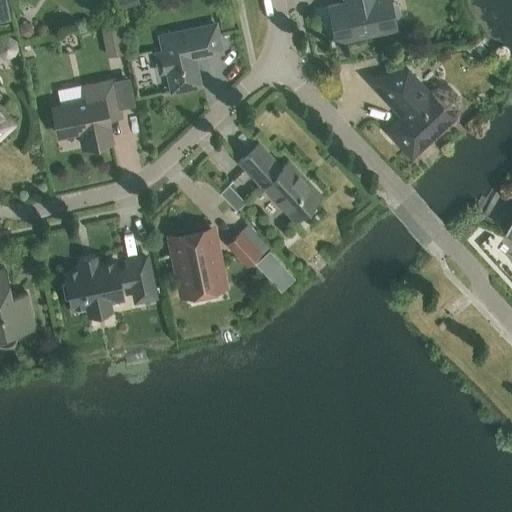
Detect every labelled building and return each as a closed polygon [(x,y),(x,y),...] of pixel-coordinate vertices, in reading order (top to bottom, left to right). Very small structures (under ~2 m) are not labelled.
[(345,0),(346,3),(328,7),(335,41),(395,28),(393,18),(397,17),(399,14),(398,5),(394,3),(390,4),(389,0),(345,0)] [(126,54),(120,24),(102,27),(107,58),(126,54)] [(221,52),(215,25),(160,37),(163,53),(156,54),(160,72),(167,71),(172,91),(199,86),(193,58),(221,52)] [(428,94),(406,71),(369,80),(401,114),(403,114),(403,120),(400,120),(388,131),(411,155),(453,116),(458,107),(456,97),(449,89),(439,87),(430,92),(428,94)] [(120,115),(112,81),(85,87),(88,100),(53,107),(59,135),(80,131),(83,146),(110,140),(106,118),(120,115)] [(281,168),(258,144),(238,162),(262,187),(262,186),(294,221),(302,213),(307,216),(316,208),(313,203),(321,196),(288,161),(281,168)] [(245,203),(229,186),(220,195),(236,212),(245,203)] [(511,220),(511,223),(511,224),(511,233),(509,231),(505,228),(501,226),(500,227),(505,230),(508,232),(511,235),(511,220)] [(209,231),(174,239),(184,289),(219,282),(209,231)] [(261,254),(240,232),(225,245),(247,268),(261,254)] [(97,265),(95,256),(79,259),(81,268),(63,272),(71,307),(86,304),(88,315),(110,311),(107,299),(122,296),(120,286),(133,283),(136,300),(154,296),(145,257),(128,260),(130,269),(117,271),(115,261),(97,265)] [(283,262),(268,276),(283,291),(297,278),(283,262)] [(10,297),(4,268),(0,268),(0,345),(2,346),(5,346),(7,346),(8,345),(11,344),(13,343),(13,342),(14,341),(15,340),(16,339),(16,336),(17,334),(16,332),(34,328),(27,293),(10,297)]
